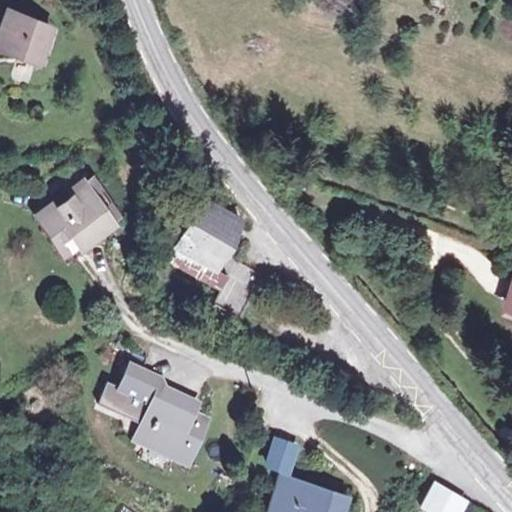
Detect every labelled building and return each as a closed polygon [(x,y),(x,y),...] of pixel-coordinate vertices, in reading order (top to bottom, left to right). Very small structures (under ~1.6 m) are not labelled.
[(50,28),(9,12),(0,33),(0,50),(36,65),(50,28)] [(95,180),(37,218),(62,255),(120,217),(95,180)] [(248,225),(206,202),(196,221),(191,230),(176,256),(226,283),(236,265),(230,262),(248,225)] [(255,276),(236,265),(226,283),(215,308),(238,320),(255,276)] [(511,287),(503,310),(511,313),(511,287)] [(132,384),(120,379),(110,400),(142,415),(145,408),(152,411),(135,450),(181,471),(201,431),(184,423),(189,413),(151,396),(152,393),(132,384)] [(135,379),(132,384),(152,393),(154,388),(135,379)] [(128,447),(135,450),(152,411),(145,408),(142,415),(128,447)] [(299,447),(276,441),(268,468),(290,475),(299,447)] [(421,511),(462,511),(469,500),(433,481),(417,510),(421,511)] [(280,484),(269,511),(345,511),(350,501),(319,489),(316,497),(280,484)]
